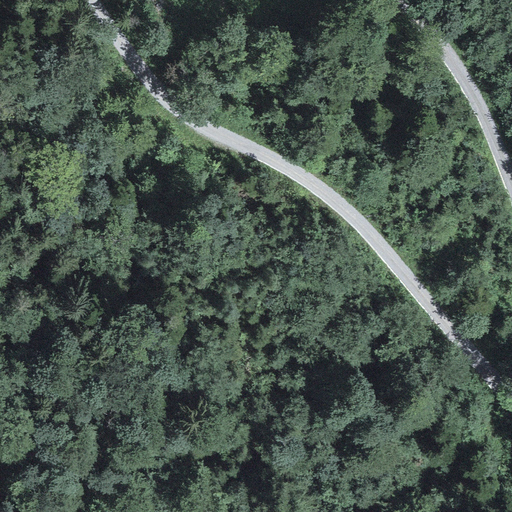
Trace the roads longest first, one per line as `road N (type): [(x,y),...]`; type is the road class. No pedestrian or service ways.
road 1 (track): [(97,0),(147,86),(325,192),(511,401)]
road 2 (track): [(511,186),(477,99),(402,0)]
